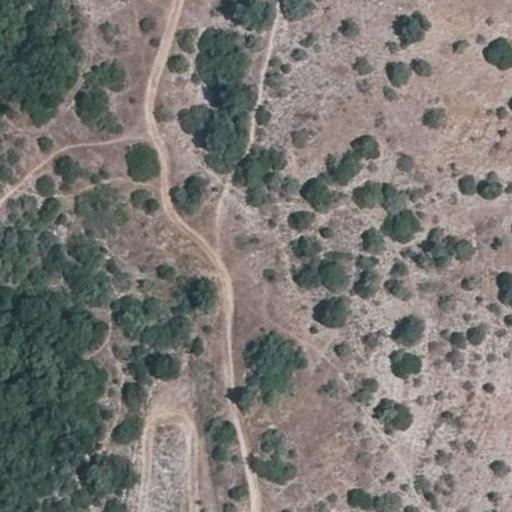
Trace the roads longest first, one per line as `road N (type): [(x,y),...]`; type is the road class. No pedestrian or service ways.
road 1 (track): [(256,511),(255,459),(229,392),(226,273),(169,213),(146,104),(183,0)]
road 2 (track): [(194,511),(195,414),(162,389),(148,415),(141,511)]
